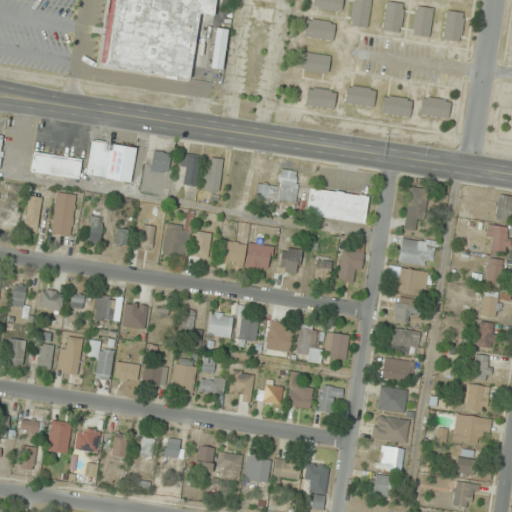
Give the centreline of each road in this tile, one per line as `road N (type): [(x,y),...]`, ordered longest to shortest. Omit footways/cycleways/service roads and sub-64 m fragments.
road 1 (secondary): [(511,173),(0,92)]
road 2 (residential): [(369,314),(0,256)]
road 3 (residential): [(339,511),(393,155)]
road 4 (residential): [(350,442),(0,388)]
road 5 (residential): [(470,166),(495,0)]
road 6 (residential): [(142,511),(0,491)]
